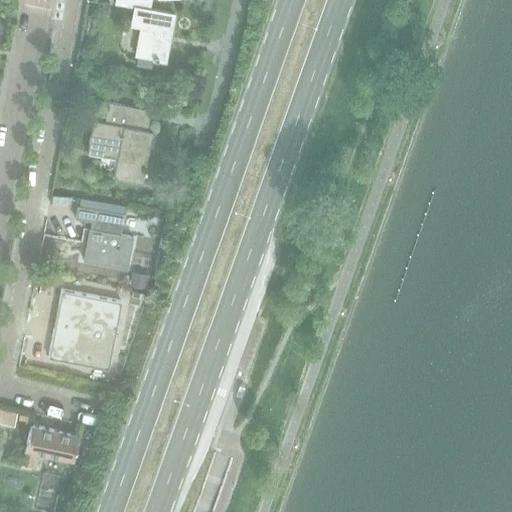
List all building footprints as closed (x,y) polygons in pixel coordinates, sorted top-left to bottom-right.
[(165,61),(174,13),(150,9),(151,0),(114,0),(114,4),(134,8),(131,25),(141,27),(136,54),(153,57),(153,58),(165,61)] [(129,126),(132,106),(109,102),(105,121),(93,119),(87,152),(116,158),(113,176),(142,181),(152,130),(129,126)] [(131,235),(119,233),(122,213),(76,205),(74,217),(98,222),(97,229),(88,228),(82,259),(125,267),(131,235)] [(108,357),(117,313),(91,308),(86,334),(53,328),(50,341),(75,346),(73,361),(87,363),(88,353),(108,357)] [(71,459),(77,435),(30,423),(22,463),(31,465),(34,450),(71,459)]
